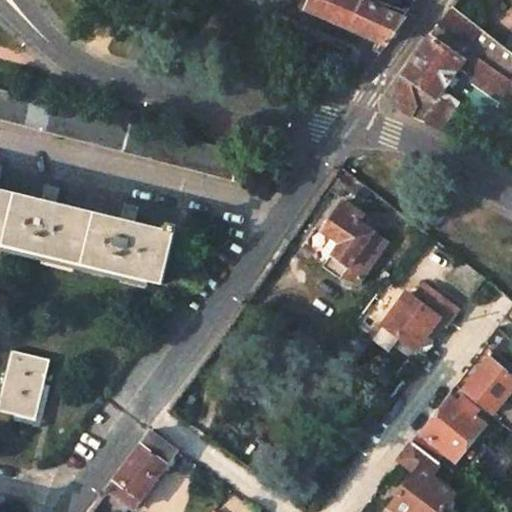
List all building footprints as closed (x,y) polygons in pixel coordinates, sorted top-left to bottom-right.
[(310,0),(309,10),(379,40),(387,44),(405,18),(402,17),(362,0),(310,0)] [(480,27),(452,6),(430,37),(403,75),(436,98),(457,67),(462,59),(459,57),(480,27)] [(511,52),(480,27),(459,57),(462,59),(457,67),(468,74),(469,81),(504,105),(511,96),(511,95),(511,52)] [(379,40),(374,47),(381,53),(387,44),(379,40)] [(406,105),(441,130),(455,111),(436,98),(403,75),(395,87),(399,90),(399,93),(401,98),(404,102),(407,103),(406,105)] [(239,151),(0,88),(0,119),(232,180),(239,151)] [(364,185),(340,166),(325,187),(340,197),(346,187),(356,195),(364,185)] [(175,231),(0,188),(0,244),(162,284),(175,231)] [(362,214),(343,201),(322,230),(332,237),(323,251),(322,257),(328,261),(324,266),(341,278),(360,285),(389,244),(372,232),(357,222),(362,214)] [(447,277),(472,296),(484,280),(460,260),(447,277)] [(429,335),(439,322),(445,325),(446,326),(459,311),(426,286),(415,300),(408,295),(383,327),(416,351),(429,335)] [(434,339),(445,325),(439,322),(429,335),(434,339)] [(511,340),(498,327),(487,342),(507,358),(511,351),(511,340)] [(50,359),(11,350),(0,396),(0,411),(16,415),(15,421),(40,428),(50,385),(44,384),(50,359)] [(511,395),(509,393),(511,389),(511,374),(489,357),(462,391),(492,415),(511,431),(511,430),(511,418),(503,410),(511,399),(511,395)] [(511,395),(511,399),(503,410),(511,418),(511,389),(509,393),(511,395)] [(458,403),(451,398),(423,433),(422,433),(445,453),(456,462),(484,425),(472,416),(477,410),(462,398),(458,403)] [(423,433),(421,431),(413,442),(438,461),(445,453),(422,433),(423,433)] [(176,451),(151,432),(103,496),(124,511),(125,511),(130,506),(133,509),(176,451)] [(400,459),(417,475),(420,471),(430,478),(441,464),(438,461),(413,442),(400,459)] [(456,462),(445,453),(438,461),(442,465),(449,470),(456,462)] [(431,479),(442,489),(454,474),(449,470),(442,465),(441,464),(430,478),(431,479)] [(430,478),(420,471),(417,475),(390,507),(395,511),(443,511),(454,498),(442,489),(431,479),(430,478)]
